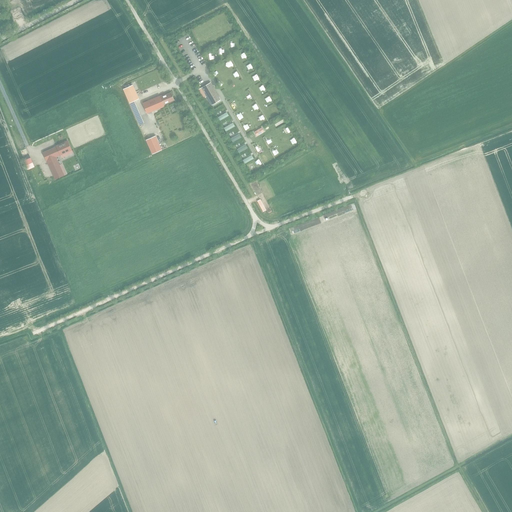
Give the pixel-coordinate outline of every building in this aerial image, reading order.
[(211,105),(220,100),(210,82),(201,87),(211,105)] [(123,88),(139,123),(139,124),(143,123),(133,100),(139,98),(133,84),(123,88)] [(160,96),(142,103),(147,113),(164,106),(163,105),(174,100),(171,92),(163,95),(160,96)] [(231,115),(229,112),(221,116),(223,120),(231,115)] [(237,126),(235,122),(226,127),(228,130),(237,126)] [(261,127),(254,132),(256,136),(264,131),(261,127)] [(243,137),(241,134),(233,138),(235,142),(243,137)] [(162,150),(155,135),(146,140),(152,154),(162,150)] [(56,146),(42,153),(46,161),(47,161),(53,175),(55,179),(64,175),(62,171),(56,157),(60,155),(60,156),(64,154),(65,156),(73,153),(67,141),(58,144),(59,145),(56,146),(56,145),(56,146)] [(250,148),(248,144),(239,149),(241,152),(250,148)] [(255,158),(253,155),(245,159),(247,163),(255,158)] [(30,158),(24,161),(28,170),(34,167),(30,158)]
